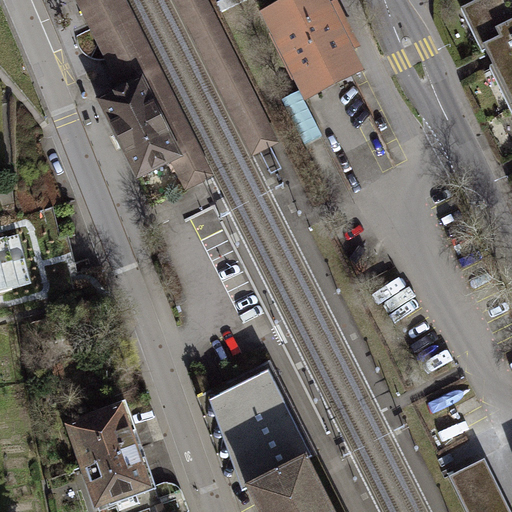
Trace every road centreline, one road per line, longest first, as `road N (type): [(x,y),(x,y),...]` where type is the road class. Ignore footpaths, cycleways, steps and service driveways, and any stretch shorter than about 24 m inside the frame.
road 1 (residential): [(213,511),(18,0)]
road 2 (tertiary): [(511,251),(387,0)]
